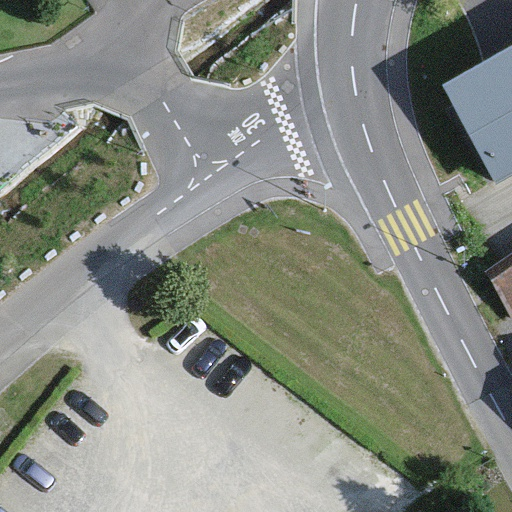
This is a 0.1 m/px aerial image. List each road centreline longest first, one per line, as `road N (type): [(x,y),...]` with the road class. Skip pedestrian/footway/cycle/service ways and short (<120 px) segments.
road 1 (tertiary): [(357,106),(384,182),(511,432)]
road 2 (unclassified): [(208,175),(0,339)]
road 3 (unclassified): [(357,106),(286,130),(208,175)]
road 4 (unclassified): [(208,175),(130,44)]
road 5 (unclassified): [(130,44),(58,80),(0,88)]
